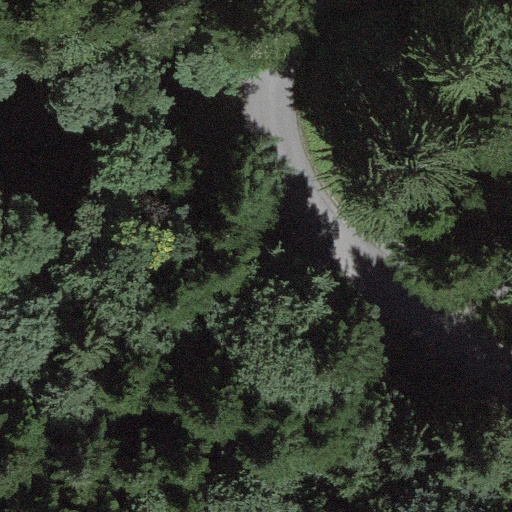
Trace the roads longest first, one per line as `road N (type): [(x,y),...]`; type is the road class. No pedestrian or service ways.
road 1 (tertiary): [(283,0),(260,44),(255,110),(285,171),(363,272),(511,374)]
road 2 (track): [(363,272),(511,294)]
